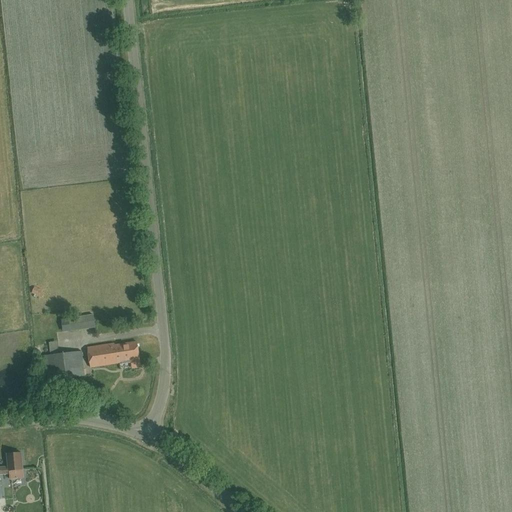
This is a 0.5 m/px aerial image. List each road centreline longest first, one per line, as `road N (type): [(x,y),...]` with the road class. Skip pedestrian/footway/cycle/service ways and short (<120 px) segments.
road 1 (unclassified): [(141,435),(158,406),(167,359),(129,0)]
road 2 (unclassified): [(0,424),(90,419),(141,435)]
road 3 (unclassified): [(240,511),(141,435)]
